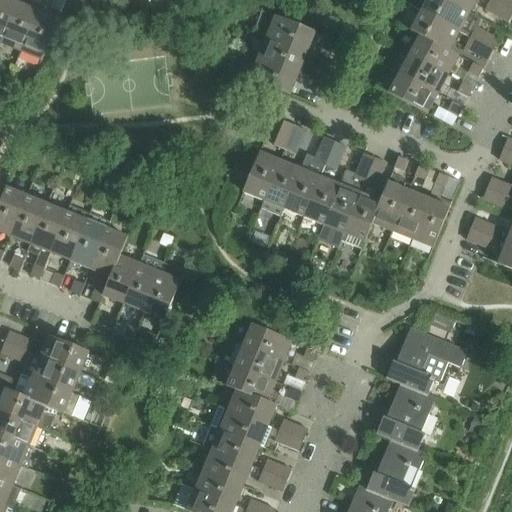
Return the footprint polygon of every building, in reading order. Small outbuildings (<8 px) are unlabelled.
[(0,0),(0,44),(1,45),(18,5),(19,2),(13,0),(0,0)] [(37,13),(21,53),(42,62),(58,21),(48,17),(54,2),(53,2),(53,0),(41,0),(37,12),(37,13)] [(440,0),(428,0),(421,13),(460,34),(469,16),(440,0)] [(440,0),(469,16),(477,0),(440,0)] [(511,0),(485,0),(490,2),(511,13),(511,0)] [(511,13),(490,2),(485,11),(508,24),(511,16),(511,13)] [(18,5),(1,45),(21,53),(37,13),(37,12),(18,5)] [(460,34),(421,13),(411,33),(420,38),(450,52),(460,34)] [(266,40),(307,56),(307,55),(316,59),(321,48),(338,55),(341,46),(342,46),(343,45),(276,18),(266,40)] [(470,40),(493,52),(499,41),(476,29),(470,40)] [(420,38),(410,57),(448,77),(459,57),(450,52),(420,38)] [(307,56),(266,40),(259,59),(299,76),(307,56)] [(493,52),(470,40),(465,50),(488,62),(493,52)] [(448,77),(410,57),(401,52),(391,71),(399,76),(438,96),(448,77)] [(299,76),(259,59),(250,79),(290,96),(299,76)] [(318,71),(329,75),(333,66),(334,67),(334,66),(322,61),(318,71)] [(468,74),(478,80),(483,71),(484,71),(473,65),(468,74)] [(438,96),(399,76),(389,95),(427,116),(438,96)] [(310,91),(321,95),(325,86),(326,87),(326,86),(314,81),(310,91)] [(458,93),(468,99),(473,91),(474,91),(474,90),(463,84),(458,93)] [(448,112),(458,118),(463,110),(464,109),(453,103),(448,112)] [(274,147),(285,151),(295,127),(284,123),(274,147)] [(295,127),(285,151),(296,156),(306,132),(295,127)] [(314,163),(325,168),(335,143),(324,139),(314,163)] [(335,143),(325,168),(336,172),(346,148),(335,143)] [(511,153),(504,150),(499,161),(511,166),(511,153)] [(243,194),(264,203),(281,162),(260,154),(243,194)] [(347,170),(340,187),(324,227),(344,235),(375,159),(364,155),(353,184),(344,180),(348,170),(347,170)] [(394,169),(404,173),(409,162),(400,159),(400,158),(399,157),(394,169)] [(375,159),(344,235),(342,242),(363,250),(373,225),(381,203),(373,200),(378,189),(376,188),(386,164),(375,159)] [(281,162),(264,203),(265,203),(262,210),(282,218),(284,211),(300,170),(281,162)] [(415,178),(425,182),(429,171),(420,167),(421,166),(420,166),(415,178)] [(284,211),(304,219),(320,178),(300,170),(284,211)] [(429,201),(412,241),(433,250),(451,206),(439,200),(443,189),(445,190),(449,179),(440,175),(441,174),(440,174),(429,201)] [(373,225),(393,233),(409,193),(402,190),(403,188),(403,179),(393,175),(389,185),(388,184),(381,203),(373,225)] [(340,187),(320,178),(304,219),(324,227),(340,187)] [(511,187),(492,180),(487,190),(511,200),(511,187)] [(0,205),(0,233),(11,238),(28,198),(7,189),(0,205)] [(511,200),(487,190),(483,201),(507,212),(508,209),(511,210),(511,217),(509,223),(511,224),(511,200)] [(409,193),(393,233),(412,241),(429,201),(409,193)] [(11,238),(31,246),(47,206),(28,198),(11,238)] [(36,266),(44,270),(45,270),(51,255),(68,214),(67,214),(47,206),(31,246),(29,252),(40,257),(36,266)] [(51,255),(70,262),(71,263),(90,215),(70,207),(67,214),(68,214),(51,255)] [(110,223),(90,215),(71,263),(70,262),(67,270),(74,273),(78,270),(80,266),(91,271),(107,231),(110,223)] [(511,230),(511,232),(503,228),(500,229),(475,220),(471,229),(511,246),(511,230)] [(511,246),(471,229),(466,241),(491,251),(497,254),(493,264),(511,271),(511,246)] [(107,231),(91,271),(110,279),(111,279),(120,257),(121,258),(128,239),(107,231)] [(124,306),(144,314),(160,274),(159,273),(163,264),(144,256),(140,266),(124,306)] [(103,297),(104,298),(124,306),(140,266),(121,258),(120,257),(111,279),(110,279),(104,294),(103,297)] [(19,273),(20,274),(25,262),(15,258),(11,269),(19,272),(19,273)] [(39,282),(40,282),(45,270),(44,270),(36,266),(35,266),(31,277),(40,280),(39,282)] [(59,290),(60,290),(65,278),(55,274),(51,285),(60,289),(59,290)] [(160,274),(144,314),(164,323),(181,282),(160,274)] [(79,298),(80,298),(85,286),(75,282),(71,293),(80,297),(79,298)] [(103,297),(104,294),(95,290),(91,301),(100,305),(99,306),(100,306),(104,298),(103,297)] [(435,315),(431,327),(450,335),(455,323),(437,315),(436,315),(435,315)] [(112,333),(113,333),(118,321),(108,317),(104,328),(113,332),(112,333)] [(132,341),(133,341),(138,329),(128,325),(124,336),(133,340),(132,341)] [(243,347),(284,363),(292,343),(252,326),(243,347)] [(401,386),(428,396),(442,361),(460,369),(468,353),(411,329),(397,364),(394,363),(386,380),(401,386)] [(28,354),(81,376),(81,375),(89,354),(49,337),(46,344),(35,340),(34,343),(10,333),(5,345),(28,354)] [(153,349),(153,350),(158,338),(148,334),(144,345),(153,348),(153,349)] [(5,345),(1,355),(24,364),(28,354),(5,345)] [(235,367),(275,383),(284,363),(243,347),(238,345),(230,364),(235,366),(235,367)] [(304,359),(315,363),(318,354),(319,354),(320,354),(308,349),(304,359)] [(20,374),(32,379),(73,395),(77,384),(89,388),(89,387),(93,388),(96,381),(81,375),(81,376),(28,354),(24,364),(20,374)] [(225,388),(235,391),(236,391),(266,403),(267,403),(275,383),(235,367),(225,388)] [(295,379),(306,384),(310,375),(311,375),(311,374),(299,369),(295,379)] [(6,390),(14,394),(18,383),(0,375),(0,388),(6,391),(6,390)] [(29,387),(18,383),(14,394),(25,398),(24,399),(46,408),(58,412),(58,413),(77,421),(85,400),(73,395),(32,379),(29,387)] [(391,442),(418,452),(425,435),(421,434),(435,399),(428,396),(401,386),(386,420),(384,419),(377,436),(391,442)] [(287,399),(298,404),(302,395),(303,395),(303,394),(291,389),(287,399)] [(0,404),(0,412),(37,429),(38,428),(50,432),(58,413),(46,408),(24,399),(25,398),(14,394),(6,390),(6,391),(0,404)] [(236,391),(235,391),(227,411),(267,427),(268,427),(276,407),(267,403),(266,403),(236,391)] [(212,428),(260,447),(265,450),(271,437),(277,439),(275,443),(299,453),(304,442),(279,432),(268,427),(267,427),(227,411),(219,408),(212,428)] [(0,436),(29,449),(37,429),(0,412),(0,436)] [(279,432),(304,442),(308,431),(284,421),(279,432)] [(211,451),(252,467),(260,447),(212,428),(204,447),(211,450),(211,451)] [(29,449),(0,436),(0,458),(22,467),(30,471),(32,448),(29,449)] [(374,475),(367,490),(393,502),(408,508),(415,491),(412,490),(426,455),(418,452),(391,442),(377,476),(374,475)] [(211,451),(203,471),(243,488),(252,467),(211,451)] [(0,482),(13,488),(22,467),(0,458),(0,482)] [(263,472),(287,482),(292,471),(267,461),(263,472)] [(195,491),(235,508),(243,488),(203,471),(195,491)] [(287,482),(263,472),(258,483),(283,493),(287,482)] [(0,505),(13,511),(21,490),(13,488),(0,482),(0,505)] [(389,511),(393,502),(367,490),(360,487),(348,511),(389,511)] [(245,511),(235,508),(195,491),(186,511),(245,511)] [(246,511),(274,511),(275,511),(251,501),(246,511)]
